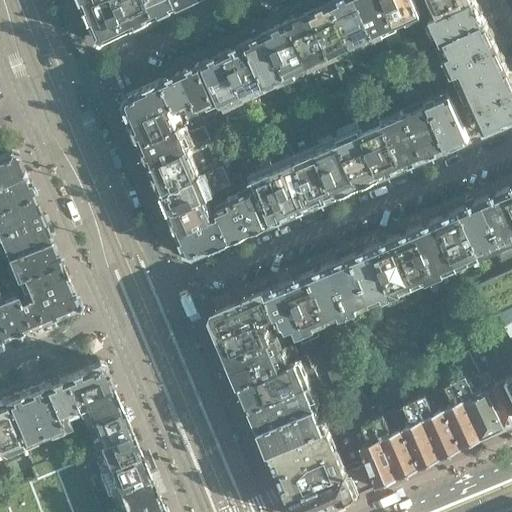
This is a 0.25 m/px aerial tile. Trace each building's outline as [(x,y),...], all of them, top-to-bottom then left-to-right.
[(155,15),(147,0),(87,0),(83,2),(97,37),(104,40),(128,28),(155,15)] [(187,0),(147,0),(155,15),(178,5),(187,0)] [(349,40),(333,0),(328,0),(311,8),(331,55),(340,50),(338,46),(349,40)] [(373,35),(359,0),(333,0),(349,40),(361,34),(363,40),(373,35)] [(393,19),(385,0),(359,0),(373,35),(382,31),(380,25),(393,19)] [(417,8),(413,0),(385,0),(393,19),(417,8)] [(486,20),(476,0),(466,0),(436,13),(429,16),(440,41),(443,39),(486,20)] [(466,0),(430,0),(436,13),(466,0)] [(331,55),(311,8),(289,18),(306,60),(319,54),(322,59),(331,55)] [(306,60),(289,18),(268,29),(286,75),(296,71),(293,65),(306,60)] [(506,63),(486,20),(443,39),(448,50),(442,52),(450,72),(456,70),(462,83),(506,63)] [(286,75),(268,29),(246,39),(261,81),(274,75),(276,80),(286,75)] [(261,81),(246,39),(224,49),(240,91),(261,81)] [(240,91),(224,49),(202,59),(216,97),(218,101),(240,91)] [(216,97),(202,59),(182,68),(196,106),(216,97)] [(511,118),(511,75),(506,63),(462,83),(472,106),(459,112),(470,136),(484,130),(511,118)] [(196,106),(182,68),(162,77),(127,94),(124,101),(132,120),(168,104),(170,108),(176,104),(185,124),(200,117),(196,106)] [(470,136),(459,112),(450,91),(437,96),(435,89),(425,94),(427,100),(447,145),(447,146),(470,136)] [(447,145),(427,100),(405,109),(424,155),(447,145)] [(177,125),(170,108),(168,104),(132,120),(141,141),(177,125)] [(227,122),(222,107),(215,110),(221,125),(227,122)] [(424,155),(405,109),(383,119),(401,165),(424,155)] [(209,193),(199,172),(224,161),(205,115),(200,117),(185,124),(180,127),(179,124),(177,125),(141,141),(150,163),(161,189),(170,211),(179,232),(215,216),(205,194),(209,193)] [(289,127),(284,117),(278,120),(282,130),(289,127)] [(401,165),(383,119),(361,128),(380,174),(401,165)] [(380,174),(361,128),(338,138),(358,184),(380,174)] [(358,184),(338,138),(317,147),(336,192),(336,193),(358,184)] [(336,192),(317,147),(316,144),(292,154),(294,157),(313,202),(336,192)] [(240,154),(237,146),(226,151),(229,159),(240,154)] [(0,206),(32,192),(32,190),(27,177),(26,178),(22,170),(23,169),(15,151),(9,149),(0,152),(0,206)] [(313,202),(294,157),(272,166),(291,212),(313,202)] [(291,212),(272,166),(250,176),(253,183),(270,221),(291,212)] [(270,221),(253,183),(227,194),(228,198),(216,204),(220,213),(231,238),(270,221)] [(511,234),(511,204),(505,187),(483,196),(500,239),(511,234)] [(51,236),(32,192),(0,206),(0,238),(6,254),(51,236)] [(500,239),(483,196),(461,205),(479,248),(500,239)] [(479,248),(461,205),(459,206),(439,215),(457,258),(479,248)] [(231,238),(220,213),(215,216),(179,232),(187,250),(186,251),(194,254),(194,253),(231,238)] [(457,258),(439,215),(417,224),(441,279),(452,274),(447,262),(457,258)] [(441,279),(417,224),(396,233),(414,276),(425,271),(430,283),(441,279)] [(414,276),(396,233),(374,242),(398,297),(410,292),(405,280),(414,276)] [(68,278),(60,257),(59,256),(51,237),(51,236),(6,254),(15,275),(21,273),(26,286),(15,291),(18,299),(68,278)] [(398,297),(374,242),(353,251),(370,294),(381,289),(387,302),(398,297)] [(370,294),(353,251),(331,261),(354,316),(365,311),(360,299),(370,294)] [(354,316),(331,261),(309,270),(327,312),(338,307),(344,320),(354,316)] [(511,266),(468,287),(499,362),(511,386),(511,266)] [(327,312),(309,270),(287,279),(311,334),(322,330),(317,317),(327,312)] [(74,304),(77,298),(76,297),(68,278),(18,299),(28,322),(46,315),(56,312),(56,311),(57,311),(58,311),(59,310),(72,304),(72,305),(73,304),(74,304)] [(311,334),(287,279),(266,288),(276,314),(280,323),(285,326),(295,322),(302,338),(311,334)] [(276,314),(266,288),(217,309),(216,308),(213,316),(214,316),(221,332),(266,313),(268,317),(276,314)] [(28,322),(18,299),(15,291),(1,297),(0,293),(0,317),(5,331),(6,331),(28,323),(28,322)] [(271,338),(266,327),(268,317),(266,313),(221,332),(230,355),(271,338)] [(239,376),(286,355),(295,351),(291,342),(276,349),(272,337),(271,338),(230,355),(239,376)] [(398,474),(372,417),(340,348),(323,355),(347,415),(330,422),(328,423),(328,425),(269,450),(288,495),(349,471),(347,468),(365,460),(377,484),(398,474)] [(111,381),(103,363),(103,362),(96,359),(96,360),(62,373),(73,398),(111,382),(110,381),(111,381)] [(251,405),(307,382),(318,377),(315,369),(308,372),(307,370),(302,372),(296,359),(241,381),(251,405)] [(505,424),(511,420),(511,386),(499,362),(480,371),(505,424)] [(505,424),(480,371),(467,377),(466,373),(457,377),(483,435),(505,424)] [(76,406),(73,398),(62,373),(61,373),(44,381),(61,425),(68,422),(64,411),(76,406)] [(483,435),(457,377),(444,383),(446,387),(439,391),(462,445),(483,435)] [(94,491),(86,472),(79,455),(74,457),(65,434),(63,430),(61,425),(44,381),(44,380),(43,381),(24,388),(42,433),(41,433),(50,455),(31,463),(35,473),(0,486),(0,511),(102,511),(95,493),(94,491)] [(120,403),(111,382),(73,398),(76,406),(82,422),(89,420),(88,418),(121,405),(120,403)] [(260,426),(316,402),(333,395),(328,385),(311,392),(307,382),(251,405),(260,426)] [(42,433),(24,388),(5,396),(22,441),(31,463),(50,455),(41,433),(42,433)] [(462,445),(439,391),(428,396),(425,392),(413,397),(441,455),(462,445)] [(22,441),(5,396),(0,398),(0,443),(10,440),(12,445),(22,441)] [(441,455),(413,397),(403,402),(405,407),(386,415),(384,411),(372,417),(398,474),(441,455)] [(269,450),(328,425),(328,423),(330,422),(327,415),(321,414),(316,402),(260,426),(269,450)] [(130,427),(121,405),(88,418),(89,420),(82,422),(63,430),(65,434),(71,432),(75,441),(81,439),(84,447),(92,443),(131,428),(130,427)] [(139,449),(131,428),(92,443),(84,447),(82,447),(89,464),(101,459),(103,465),(140,450),(139,449)] [(112,486),(148,470),(140,450),(103,465),(86,472),(94,491),(111,484),(112,486)] [(295,511),(309,511),(377,484),(365,460),(347,468),(349,471),(288,495),(295,511)] [(159,494),(149,471),(148,470),(112,486),(122,510),(159,494)] [(166,511),(159,494),(122,510),(123,511),(166,511)]
